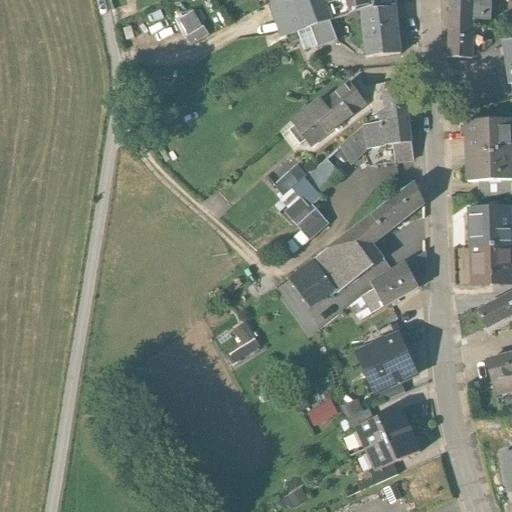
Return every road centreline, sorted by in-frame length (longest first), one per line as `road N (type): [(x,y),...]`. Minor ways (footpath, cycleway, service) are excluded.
road 1 (track): [(51,511),(114,130),(116,73),(100,0)]
road 2 (secondary): [(427,0),(446,391),(478,511)]
road 3 (track): [(114,130),(267,270)]
